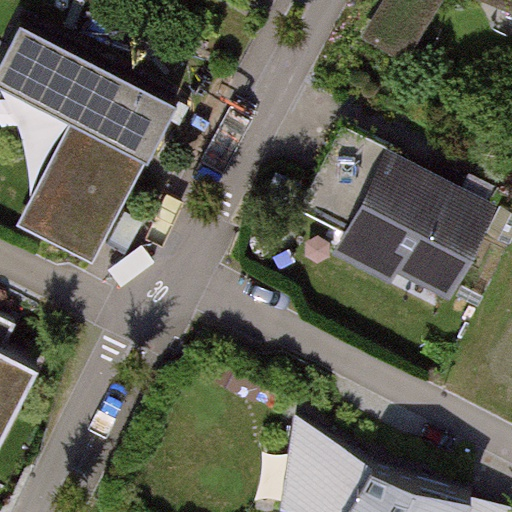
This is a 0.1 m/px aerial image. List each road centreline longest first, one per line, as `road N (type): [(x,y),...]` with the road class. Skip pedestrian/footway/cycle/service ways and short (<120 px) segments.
road 1 (residential): [(170,273),(511,454)]
road 2 (residential): [(170,273),(326,0)]
road 3 (residential): [(47,511),(142,331)]
road 4 (residential): [(0,257),(142,331)]
